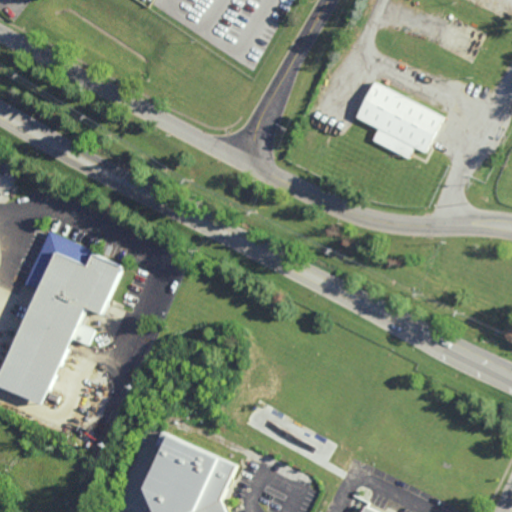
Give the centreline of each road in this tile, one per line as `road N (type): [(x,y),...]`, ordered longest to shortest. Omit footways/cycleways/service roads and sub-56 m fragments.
road 1 (secondary): [(511,379),(0,112)]
road 2 (residential): [(511,227),(364,219),(0,32)]
road 3 (residential): [(264,170),(257,138),(330,0)]
